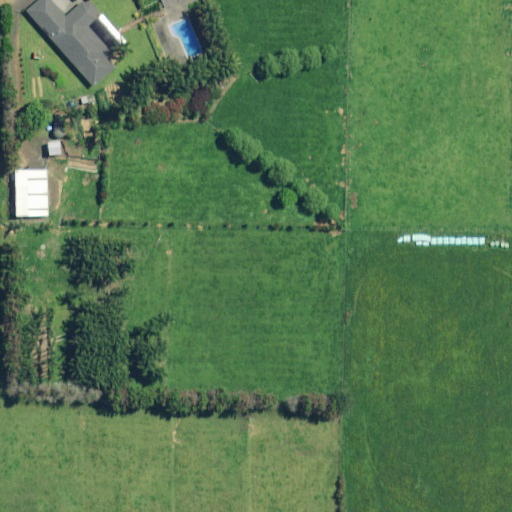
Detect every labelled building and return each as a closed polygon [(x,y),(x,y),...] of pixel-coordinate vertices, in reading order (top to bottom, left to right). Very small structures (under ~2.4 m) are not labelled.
[(92,0),(89,0),(82,0),(66,14),(53,0),(35,0),(26,8),(27,9),(46,30),(48,33),(94,85),(116,65),(114,64),(107,56),(113,51),(89,23),(97,17),(98,7),(92,0)] [(99,32),(101,34),(105,35),(107,32),(108,29),(105,26),(102,26),(99,28),(99,32)] [(183,57),(194,56),(193,48),(183,49),(183,57)] [(49,140),(50,153),(63,151),(61,139),(57,139),(57,137),(50,138),(50,140),(49,140)] [(27,171),(15,171),(17,217),(29,216),(27,171)]
